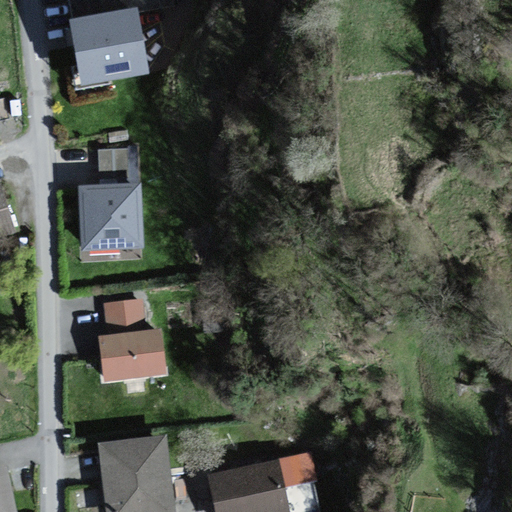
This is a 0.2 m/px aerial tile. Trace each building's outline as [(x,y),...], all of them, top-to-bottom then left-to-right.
[(136,11),(70,24),(81,81),(147,68),(136,11)] [(133,170),(132,141),(96,142),(97,171),(133,170)] [(0,239),(21,233),(5,182),(0,184),(0,239)] [(140,184),(80,186),(83,247),(142,245),(140,184)] [(2,255),(0,255),(0,274),(8,272),(2,255)] [(143,301),(106,304),(109,336),(100,337),(104,382),(169,376),(164,327),(146,329),(143,301)] [(180,511),(172,439),(105,446),(112,511),(180,511)] [(313,458),(209,479),(216,511),(289,511),(322,505),(313,458)] [(21,511),(11,468),(0,470),(0,511),(21,511)]
